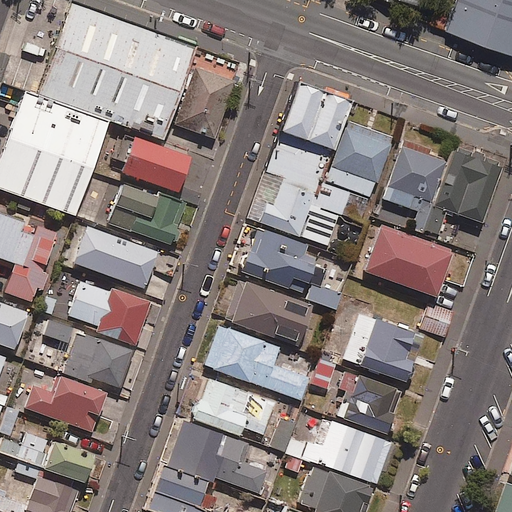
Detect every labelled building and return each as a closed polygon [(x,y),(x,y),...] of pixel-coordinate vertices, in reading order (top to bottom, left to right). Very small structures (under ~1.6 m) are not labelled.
[(393,0),(430,13),(435,0),(393,0)] [(511,0),(457,0),(448,29),(511,51),(511,0)] [(189,66),(197,46),(71,1),(36,97),(108,122),(163,142),(169,124),(189,66)] [(233,81),(189,66),(169,124),(213,139),(233,81)] [(351,102),(294,82),(244,222),(352,260),(374,201),(323,183),(351,102)] [(36,97),(23,93),(0,156),(0,190),(75,218),(108,122),(36,97)] [(186,157),(118,132),(109,155),(123,160),(119,171),(173,191),(186,157)] [(424,231),(448,162),(399,145),(381,198),(417,211),(411,227),(424,231)] [(448,162),(424,231),(436,236),(445,210),(480,222),(501,163),(454,147),(448,162)] [(182,205),(120,184),(107,224),(169,244),(182,205)] [(20,220),(0,213),(0,258),(12,263),(2,291),(29,301),(34,288),(40,290),(46,272),(40,271),(53,232),(31,225),(28,235),(16,231),(20,220)] [(154,252),(84,226),(70,262),(140,288),(154,252)] [(449,252),(378,227),(363,271),(433,296),(449,252)] [(241,272),(300,292),(311,259),(300,256),(304,245),(256,229),(241,272)] [(147,302),(79,279),(66,316),(102,328),(100,333),(133,344),(147,302)] [(309,309),(240,281),(224,318),(293,346),(309,309)] [(339,294),(310,284),(305,299),(333,309),(339,294)] [(24,313),(0,304),(0,344),(11,349),(24,313)] [(451,312),(428,304),(420,329),(443,336),(451,312)] [(420,337),(358,313),(341,359),(403,382),(420,337)] [(65,340),(70,326),(47,319),(42,334),(60,340),(56,351),(67,355),(62,372),(117,390),(130,350),(75,333),(72,342),(65,340)] [(277,347),(217,326),(203,365),(298,399),(306,378),(270,365),(277,347)] [(333,364),(316,359),(309,384),(326,388),(333,364)] [(399,391),(342,371),(335,392),(342,395),(334,415),(384,433),(399,391)] [(103,393),(44,372),(38,388),(32,386),(24,408),(89,431),(103,393)] [(272,402),(206,379),(192,419),(237,435),(240,427),(261,434),(272,402)] [(16,411),(4,407),(0,421),(0,431),(8,435),(16,411)] [(290,438),(296,420),(278,414),(266,447),(285,453),(290,438)] [(285,453),(284,455),(303,462),(311,465),(374,486),(389,442),(320,418),(311,445),(290,438),(285,453)] [(203,481),(210,483),(212,477),(259,494),(267,469),(240,459),(246,445),(176,420),(160,466),(203,481)] [(67,477),(82,482),(91,453),(20,430),(16,444),(0,438),(0,455),(18,461),(67,477)] [(303,462),(284,455),(280,468),(299,474),(303,462)] [(67,477),(18,461),(14,473),(35,479),(27,506),(3,498),(5,492),(0,490),(0,511),(68,511),(76,490),(64,486),(67,477)] [(364,511),(374,486),(311,465),(297,504),(313,509),(311,511),(364,511)] [(203,481),(160,466),(144,510),(150,511),(214,511),(194,505),(203,481)] [(494,511),(511,511),(511,486),(504,484),(494,511)]
